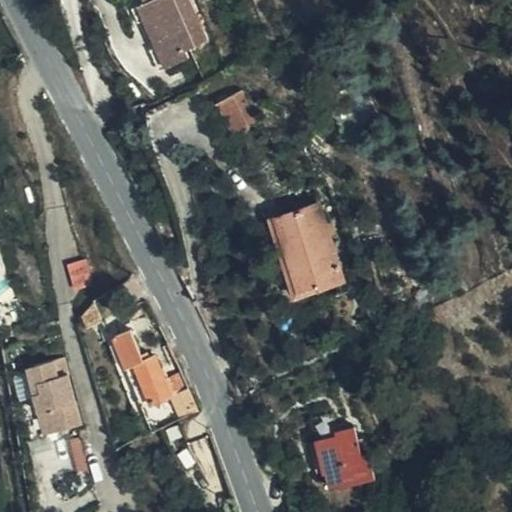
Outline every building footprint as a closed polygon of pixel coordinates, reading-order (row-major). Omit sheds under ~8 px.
[(197,33),(181,0),(130,0),(158,59),(180,49),(176,42),(197,33)] [(207,95),(223,128),(250,115),(234,82),(207,95)] [(342,287),(320,208),(275,221),(297,300),(342,287)] [(155,378),(148,361),(143,363),(134,338),(129,340),(125,331),(122,333),(112,306),(89,316),(124,413),(148,404),(139,384),(155,378)] [(172,371),(165,354),(148,361),(155,378),(172,371)] [(66,361),(38,367),(46,397),(35,399),(45,441),(82,432),(66,361)] [(46,397),(38,367),(28,370),(35,399),(46,397)] [(347,490),(349,494),(381,482),(374,457),(371,459),(361,429),(341,436),(342,440),(323,445),(328,470),(339,493),(347,490)]
